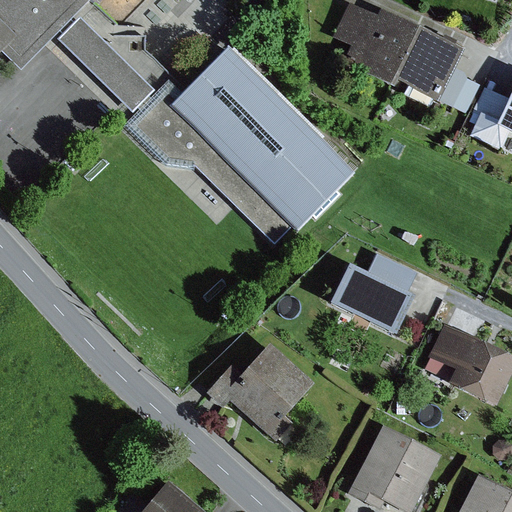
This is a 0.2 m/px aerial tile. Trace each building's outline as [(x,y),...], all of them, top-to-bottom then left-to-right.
[(0,0),(0,53),(1,53),(19,70),(58,32),(62,35),(73,24),(69,20),(88,2),(96,7),(101,0),(0,0)] [(349,5),(333,39),(350,47),(347,53),(355,57),(350,69),(393,90),(397,83),(407,88),(432,100),(437,103),(438,101),(454,70),(462,52),(379,12),(376,18),(349,5)] [(153,92),(78,18),(73,24),(62,35),(56,41),(131,114),(136,108),(147,97),(153,92)] [(225,49),(181,95),(167,82),(150,100),(147,97),(136,108),(139,111),(125,125),(167,164),(195,168),(275,245),(291,228),(297,234),(356,173),(225,49)] [(464,74),(454,70),(438,101),(465,114),(479,86),(466,80),(464,74)] [(432,100),(407,88),(403,96),(428,108),(432,100)] [(497,123),(508,100),(483,89),(473,112),(480,116),(497,123)] [(508,134),(511,135),(511,91),(508,100),(497,123),(480,116),(470,137),(500,151),(508,134)] [(376,256),(367,276),(406,295),(415,275),(376,256)] [(367,276),(348,266),(328,306),(394,338),(413,298),(406,295),(367,276)] [(429,360),(424,371),(448,383),(447,385),(495,408),(511,373),(511,358),(444,326),(428,359),(429,360)] [(242,414),(275,443),(291,425),(284,418),(313,385),(268,345),(240,376),(230,366),(205,394),(222,409),(228,402),(242,414)] [(385,502),(403,511),(412,511),(441,457),(381,427),(347,495),(361,502),(380,510),(385,502)] [(511,511),(511,494),(477,477),(458,511),(511,511)] [(200,511),(167,484),(143,511),(200,511)]
